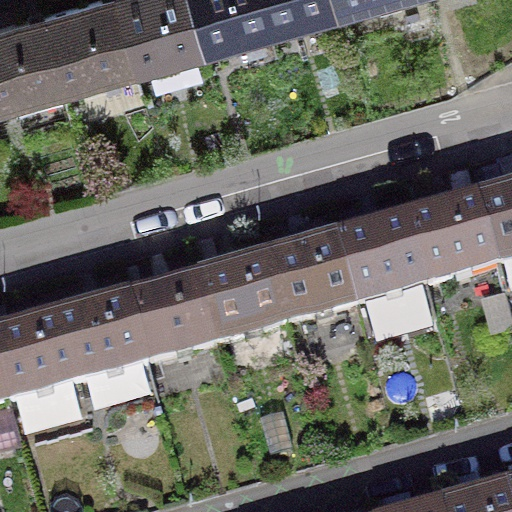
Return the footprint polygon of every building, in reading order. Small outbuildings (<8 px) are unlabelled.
[(100,0),(44,16),(65,90),(137,70),(116,0),(100,0)] [(116,0),(137,70),(204,51),(189,0),(116,0)] [(189,0),(204,51),(271,32),(262,0),(189,0)] [(262,0),(271,32),(339,13),(335,0),(262,0)] [(335,0),(339,13),(383,0),(335,0)] [(30,20),(0,28),(0,107),(65,90),(44,16),(30,20)] [(511,190),(479,200),(498,267),(511,263),(511,190)] [(447,209),(408,220),(427,287),(498,267),(479,200),(447,209)] [(378,228),(339,239),(358,307),(427,287),(408,220),(378,228)] [(308,248),(269,259),(288,326),(358,307),(339,239),(308,248)] [(235,269),(199,279),(218,346),(288,326),(269,259),(235,269)] [(168,287),(129,298),(148,365),(218,346),(199,279),(168,287)] [(27,327),(0,334),(0,374),(9,405),(148,365),(129,298),(97,307),(27,327)] [(0,407),(9,405),(0,374),(0,407)] [(476,497),(441,507),(442,511),(511,511),(511,500),(508,488),(476,497)]
